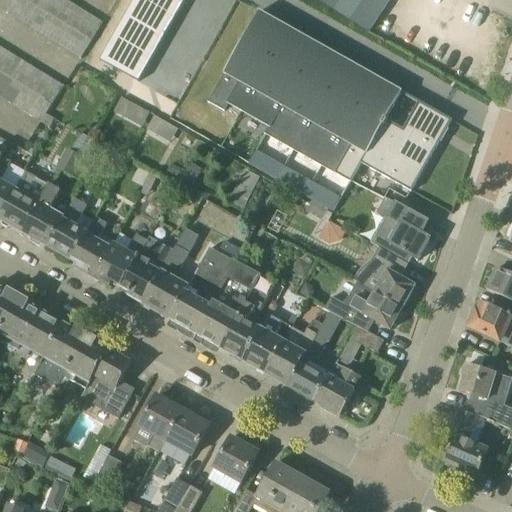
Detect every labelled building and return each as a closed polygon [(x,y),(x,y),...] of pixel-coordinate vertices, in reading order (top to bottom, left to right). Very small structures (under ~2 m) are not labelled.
[(0,0),(0,9),(6,14),(14,0),(0,0)] [(16,20),(28,2),(24,0),(14,0),(6,14),(16,20)] [(29,0),(28,2),(39,9),(44,0),(29,0)] [(44,0),(39,9),(49,15),(59,0),(44,0)] [(59,0),(49,15),(60,22),(72,4),(65,0),(59,0)] [(185,0),(135,0),(100,62),(139,83),(185,0)] [(389,0),(317,0),(368,33),(389,0)] [(16,20),(27,27),(39,9),(28,2),(16,20)] [(72,4),(60,22),(70,28),(82,10),(72,4)] [(39,9),(27,27),(38,33),(49,15),(39,9)] [(70,28),(81,35),(93,17),(82,10),(70,28)] [(260,12),(208,103),(225,112),(229,105),(242,113),(269,128),(265,135),(294,151),(322,167),(351,184),(362,165),(412,193),(440,143),(442,144),(443,142),(441,140),(446,132),(449,132),(449,130),(448,129),(452,121),(420,103),(403,133),(385,123),(402,93),(374,77),(346,61),(317,45),(289,29),(260,12)] [(38,33),(48,40),(60,22),(49,15),(38,33)] [(93,17),(81,35),(92,42),(103,23),(93,17)] [(60,22),(48,40),(59,46),(70,28),(60,22)] [(59,46),(69,53),(81,35),(70,28),(59,46)] [(81,35),(69,53),(81,60),(92,42),(81,35)] [(0,47),(0,70),(11,54),(0,47)] [(0,70),(0,72),(10,79),(21,60),(11,54),(0,70)] [(10,79),(20,85),(32,67),(21,60),(10,79)] [(20,85),(31,92),(42,73),(32,67),(20,85)] [(0,93),(10,79),(0,72),(0,93)] [(31,92),(41,98),(53,80),(42,73),(31,92)] [(0,93),(0,98),(8,103),(20,85),(10,79),(0,93)] [(53,80),(41,98),(53,106),(64,87),(53,80)] [(8,103),(19,110),(31,92),(20,85),(8,103)] [(19,110),(30,117),(41,98),(31,92),(19,110)] [(30,117),(40,123),(45,116),(47,116),(53,106),(41,98),(30,117)] [(120,99),(114,114),(145,124),(150,109),(120,99)] [(42,124),(42,123),(51,127),(55,120),(47,116),(45,116),(40,123),(42,124)] [(155,116),(148,129),(171,140),(178,127),(155,116)] [(68,149),(58,170),(64,173),(71,176),(78,162),(80,163),(83,157),(73,152),(68,149)] [(0,218),(15,190),(1,182),(11,164),(2,158),(0,161),(0,218)] [(90,168),(80,163),(78,162),(71,176),(83,183),(90,168)] [(246,171),(236,188),(251,196),(260,179),(246,171)] [(23,234),(50,187),(25,173),(15,190),(0,218),(0,221),(2,222),(2,227),(8,230),(12,228),(23,234)] [(64,218),(51,210),(61,193),(50,187),(23,234),(33,240),(33,244),(40,248),(43,246),(47,248),(64,218)] [(64,218),(47,248),(59,254),(58,258),(65,262),(69,260),(72,262),(87,234),(76,227),(87,207),(75,200),(64,218)] [(386,200),(378,214),(386,218),(383,224),(398,232),(391,245),(390,246),(394,248),(411,258),(418,262),(430,240),(428,238),(422,235),(428,223),(398,206),(398,205),(397,205),(396,205),(386,200)] [(95,279),(111,249),(98,242),(107,225),(96,219),(88,234),(87,234),(72,262),(71,263),(79,267),(78,269),(95,279)] [(326,221),(319,238),(339,246),(346,230),(326,221)] [(121,289),(147,242),(137,236),(128,252),(114,245),(111,249),(95,279),(111,287),(113,284),(121,289)] [(147,242),(121,289),(129,294),(127,297),(144,306),(162,274),(161,274),(165,267),(166,267),(172,256),(148,242),(147,242)] [(171,322),(187,294),(189,288),(168,276),(170,272),(177,276),(179,275),(190,255),(177,248),(172,256),(166,267),(165,267),(161,274),(162,274),(144,306),(171,322)] [(222,290),(237,263),(210,249),(195,276),(222,290)] [(359,274),(355,281),(358,283),(403,309),(416,287),(400,278),(407,265),(380,250),(373,262),(365,268),(359,274)] [(300,260),(293,273),(305,280),(313,267),(312,267),(314,263),(304,257),(302,261),(300,260)] [(196,336),(220,350),(261,276),(237,263),(222,290),(224,291),(216,305),(214,304),(196,336)] [(497,269),(487,291),(505,299),(499,311),(509,316),(510,313),(511,313),(511,315),(511,317),(511,275),(504,272),(497,269)] [(261,276),(221,350),(243,362),(261,330),(265,323),(258,319),(277,285),(261,276)] [(391,331),(403,309),(358,283),(339,318),(358,328),(368,333),(375,322),(391,331)] [(0,331),(19,298),(10,292),(9,294),(0,289),(0,331)] [(206,304),(187,294),(171,322),(196,336),(214,304),(209,300),(206,304)] [(8,339),(21,346),(22,347),(41,313),(27,305),(28,303),(19,298),(0,331),(0,343),(1,343),(5,345),(8,339)] [(499,311),(481,303),(478,311),(477,311),(475,315),(471,316),(469,321),(470,324),(471,325),(469,328),(511,347),(511,317),(511,315),(511,313),(510,313),(509,316),(499,311)] [(31,352),(45,360),(64,326),(41,313),(22,347),(21,346),(11,363),(17,367),(22,358),(27,360),(31,352)] [(261,330),(243,362),(266,375),(285,343),(284,343),(292,329),(286,325),(281,323),(269,316),(265,323),(261,330)] [(309,352),(323,326),(313,321),(305,336),(292,329),(284,343),(285,343),(266,375),(289,388),(309,352)] [(52,384),(59,388),(64,379),(88,336),(78,331),(76,333),(64,326),(45,360),(57,366),(53,372),(58,375),(52,384)] [(368,333),(358,328),(351,340),(378,354),(384,342),(368,333)] [(64,379),(59,388),(64,391),(69,380),(74,383),(77,377),(90,385),(109,351),(95,343),(96,341),(88,336),(64,379)] [(87,390),(82,399),(119,420),(135,391),(121,383),(132,364),(109,351),(90,385),(87,390)] [(309,352),(289,388),(302,395),(312,401),(316,403),(328,381),(327,381),(329,378),(335,366),(321,358),(309,352)] [(328,381),(316,403),(342,417),(344,414),(346,415),(351,407),(348,405),(356,393),(354,392),(361,378),(345,370),(336,364),(335,366),(329,378),(327,381),(328,381)] [(467,366),(460,393),(470,396),(488,401),(502,405),(504,407),(511,382),(511,380),(510,380),(495,376),(496,375),(481,371),(469,367),(467,366)] [(470,396),(466,413),(486,420),(490,421),(511,431),(511,410),(504,407),(502,405),(488,401),(470,396)] [(159,453),(183,411),(157,397),(141,426),(155,434),(148,447),(159,453)] [(477,447),(482,433),(486,420),(466,413),(458,410),(449,437),(454,438),(444,462),(447,463),(446,466),(456,471),(457,468),(477,476),(488,452),(477,447)] [(185,467),(192,455),(193,455),(210,426),(183,411),(159,453),(185,467)] [(214,470),(240,486),(259,454),(232,439),(214,470)] [(47,467),(73,477),(76,467),(50,458),(47,467)] [(94,486),(107,493),(123,465),(110,458),(94,486)] [(270,508),(268,511),(285,511),(305,479),(277,463),(257,499),(270,508)] [(0,489),(4,491),(11,471),(0,467),(0,489)] [(305,479),(285,511),(319,511),(330,493),(305,479)] [(178,480),(159,511),(175,511),(190,487),(178,480)] [(190,487),(175,511),(192,511),(203,494),(190,487)] [(51,494),(45,509),(52,511),(59,511),(64,499),(51,494)] [(124,511),(128,502),(118,498),(112,511),(124,511)] [(128,502),(124,511),(141,511),(143,509),(128,502)]
